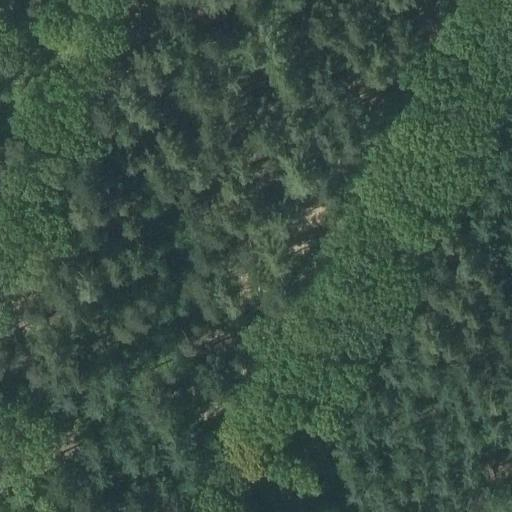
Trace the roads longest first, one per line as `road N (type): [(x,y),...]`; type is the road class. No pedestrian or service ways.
road 1 (track): [(475,0),(221,511)]
road 2 (track): [(0,439),(10,236),(81,0)]
